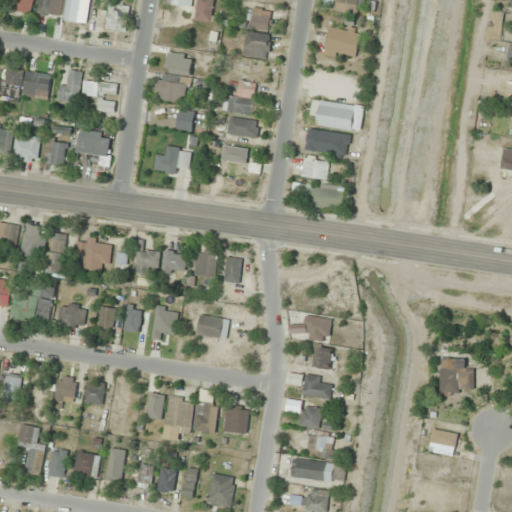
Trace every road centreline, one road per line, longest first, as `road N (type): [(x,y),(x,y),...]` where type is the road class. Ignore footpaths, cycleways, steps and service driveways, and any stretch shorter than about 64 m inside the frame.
road 1 (secondary): [(0,187),(511,261)]
road 2 (residential): [(0,343),(275,384)]
road 3 (residential): [(307,0),(275,230)]
road 4 (residential): [(148,0),(115,204)]
road 5 (residential): [(275,230),(275,384)]
road 6 (residential): [(139,61),(0,39)]
road 7 (residential): [(275,384),(254,511)]
road 8 (residential): [(0,492),(126,511)]
